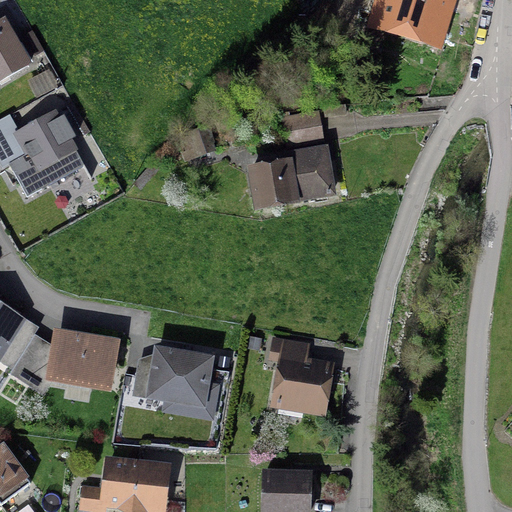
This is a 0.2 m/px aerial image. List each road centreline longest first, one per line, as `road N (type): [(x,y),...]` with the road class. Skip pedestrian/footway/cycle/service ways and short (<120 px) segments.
road 1 (residential): [(362,511),(372,355),(387,276),(437,143),(464,104),(496,83)]
road 2 (residential): [(496,83),(500,175),(477,372),(480,511)]
road 3 (residential): [(0,245),(43,301),(144,328)]
